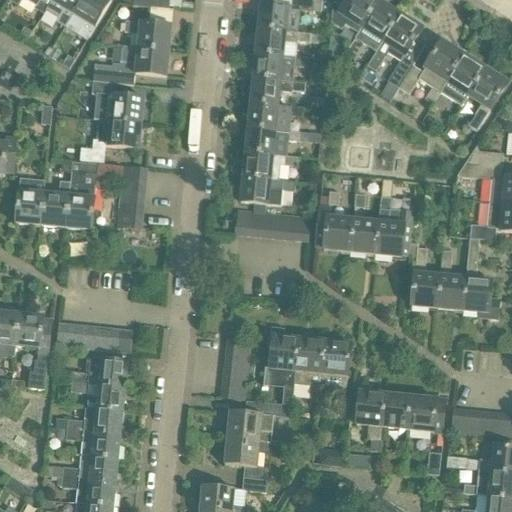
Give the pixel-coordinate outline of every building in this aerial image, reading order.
[(9,0),(9,2),(19,8),(24,0),(37,8),(36,11),(45,16),(47,13),(53,4),(52,3),(54,0),(9,0)] [(47,13),(59,21),(57,24),(67,29),(68,27),(74,17),(84,0),(54,0),(52,3),(53,4),(47,13)] [(88,43),(112,3),(107,0),(84,0),(74,17),(68,27),(81,34),(79,37),(88,43)] [(134,0),(134,7),(146,8),(146,0),(134,0)] [(146,0),(146,8),(158,9),(158,0),(146,0)] [(169,11),(170,0),(158,0),(158,9),(169,11)] [(291,0),(261,0),(258,30),(286,33),(289,8),(293,8),(292,12),(312,14),(313,13),(320,13),(321,3),(291,0)] [(374,0),(350,0),(348,4),(344,2),(337,13),(333,12),(332,25),(343,32),(346,27),(359,36),(379,3),(374,0)] [(370,35),(384,44),(401,17),(379,3),(359,36),(348,53),(355,57),(363,46),(370,35)] [(140,35),(139,51),(171,54),(173,28),(171,28),(172,13),(134,9),(133,24),(127,24),(126,34),(140,35)] [(403,62),(423,31),(401,17),(384,44),(369,67),(377,71),(384,59),(385,60),(389,55),(401,63),(388,84),(399,90),(413,68),(403,62)] [(311,36),(286,33),(258,30),(256,55),(284,58),(286,43),(310,45),(311,36)] [(109,39),(101,39),(100,47),(108,47),(109,39)] [(442,44),(423,75),(413,68),(399,90),(409,97),(419,81),(433,90),(425,102),(433,107),(441,95),(464,58),(442,44)] [(122,75),(95,72),(94,84),(118,86),(135,88),(136,77),(168,80),(171,54),(139,51),(124,49),(122,75)] [(308,70),(308,61),(284,59),(284,58),(256,55),(253,80),(282,83),(294,84),(296,69),(308,70)] [(64,66),(71,71),(76,62),(69,58),(64,66)] [(455,121),(462,109),(469,99),(486,72),(464,58),(441,95),(455,104),(454,104),(447,116),(455,121)] [(469,130),(477,135),(508,86),(486,72),(469,99),(482,107),(476,118),(477,119),(469,130)] [(306,95),(306,85),(294,84),(282,83),(253,80),(251,105),(279,108),(281,93),(294,94),(294,93),(306,95)] [(94,84),(93,96),(100,97),(97,121),(99,122),(102,122),(112,123),(143,126),(145,100),(117,97),(118,86),(94,84)] [(292,109),(279,108),(251,105),(249,130),(290,134),(291,118),(303,119),(304,110),(292,109)] [(44,108),(42,126),(51,127),(53,109),(44,108)] [(99,122),(97,143),(94,143),(93,152),(82,151),(81,163),(105,165),(106,148),(140,152),(143,126),(112,123),(102,122),(99,122)] [(287,159),(289,143),(301,144),(302,135),(290,134),(249,130),(246,154),(287,159)] [(0,144),(0,177),(5,178),(5,175),(13,175),(17,140),(7,139),(7,145),(0,144)] [(477,149),(466,167),(503,170),(505,157),(479,154),(477,149)] [(299,160),(287,159),(246,154),(244,179),(272,182),(282,183),(284,168),(298,169),(299,160)] [(72,175),(73,165),(62,164),(61,174),(72,175)] [(72,175),(71,186),(70,198),(67,230),(92,233),(96,188),(97,176),(98,168),(73,165),(72,175)] [(466,167),(458,179),(493,183),(491,206),(511,208),(511,181),(502,180),(503,170),(466,167)] [(147,172),(124,169),(123,182),(119,217),(118,229),(142,231),(143,219),(146,185),(147,172)] [(282,207),(283,193),(284,194),(284,192),(296,194),(297,185),(282,183),(272,182),(244,179),(241,203),(282,207)] [(46,184),(21,181),(17,226),(42,228),(45,196),(46,184)] [(60,197),(45,196),(42,228),(67,230),(70,198),(71,186),(61,185),(60,197)] [(331,194),(330,201),(323,200),(318,251),(325,252),(325,253),(351,256),(355,222),(332,220),(333,207),(340,208),(341,195),(331,194)] [(357,197),(356,210),(366,211),(367,198),(357,197)] [(382,199),(381,212),(380,225),(377,258),(403,261),(403,259),(410,260),(414,214),(407,214),(391,212),(393,200),(382,199)] [(511,208),(491,206),(488,229),(472,227),(470,241),(480,242),(496,243),(497,233),(511,234),(511,208)] [(238,212),(236,236),(248,238),(250,214),(238,212)] [(250,214),(248,238),(260,239),(263,215),(250,214)] [(263,215),(260,239),(273,240),(275,216),(263,215)] [(275,216),(273,240),(285,241),(288,218),(275,216)] [(288,218),(285,241),(298,243),(300,219),(288,218)] [(310,244),(313,220),(300,219),(298,243),(310,244)] [(355,222),(351,256),(377,258),(380,225),(355,222)] [(470,256),(479,256),(480,242),(470,241),(470,256)] [(429,252),(419,251),(413,308),(439,311),(442,277),(426,276),(429,252)] [(467,280),(452,278),(453,267),(454,254),(444,253),(443,266),(442,277),(439,311),(464,313),(467,280)] [(468,268),(478,269),(479,256),(470,256),(468,268)] [(478,269),(468,268),(467,280),(477,281),(478,269)] [(493,282),(477,281),(467,280),(464,313),(486,315),(485,320),(498,321),(499,302),(491,301),(493,282)] [(15,348),(18,316),(16,312),(0,310),(0,352),(2,352),(6,349),(6,347),(15,348)] [(18,316),(15,348),(39,351),(38,362),(35,362),(34,375),(30,374),(28,389),(45,391),(52,322),(44,321),(44,318),(18,316)] [(60,326),(58,349),(70,350),(72,327),(60,326)] [(72,327),(70,350),(82,351),(84,328),(72,327)] [(84,328),(82,351),(94,353),(96,330),(84,328)] [(96,330),(94,353),(106,354),(109,331),(96,330)] [(296,385),(300,341),(284,339),(285,331),(276,330),(272,334),(271,340),(269,339),(268,348),(273,348),(271,371),(266,370),(264,389),(285,391),(283,407),(293,408),(294,399),(296,385)] [(109,331),(106,354),(118,355),(121,332),(109,331)] [(131,355),(133,333),(131,333),(121,332),(118,355),(131,356),(131,355)] [(227,353),(250,356),(251,344),(228,341),(227,353)] [(300,341),(296,385),(311,387),(309,400),(320,401),(321,388),(326,343),(300,341)] [(326,343),(321,388),(337,390),(335,403),(345,404),(351,346),(326,343)] [(250,356),(227,353),(226,365),(249,367),(250,356)] [(74,374),(73,384),(89,386),(127,389),(129,366),(102,363),(102,364),(89,363),(88,375),(74,374)] [(249,367),(226,365),(225,377),(248,379),(249,367)] [(248,379),(225,377),(223,389),(247,391),(248,379)] [(99,396),(97,411),(125,413),(127,389),(89,386),(73,384),(72,394),(99,396)] [(247,391),(223,389),(222,401),(245,403),(247,391)] [(381,455),(383,430),(387,396),(361,394),(358,427),(369,429),(368,440),(372,441),(371,454),(381,455)] [(408,432),(412,399),(387,396),(383,430),(408,432)] [(443,436),(446,402),(438,401),(412,399),(408,432),(434,435),(443,436)] [(246,416),(231,415),(228,441),(272,446),(275,419),(291,421),(292,408),(268,406),(248,404),(246,416)] [(125,413),(97,411),(87,410),(86,424),(69,422),(68,432),(122,437),(125,413)] [(455,412),(453,435),(465,437),(467,413),(455,412)] [(467,413),(465,437),(477,438),(479,414),(467,413)] [(479,414),(477,438),(489,439),(491,415),(479,414)] [(491,415),(489,439),(501,440),(503,416),(491,415)] [(511,441),(511,417),(503,416),(501,440),(511,441)] [(57,439),(66,440),(67,432),(58,431),(57,439)] [(67,441),(84,443),(82,457),(120,461),(122,437),(68,432),(67,441)] [(244,481),(268,484),(269,472),(257,471),(259,455),(271,456),(272,446),(228,441),(225,468),(246,470),(244,481)] [(407,445),(397,444),(396,456),(406,457),(407,445)] [(449,462),(448,470),(480,473),(511,475),(511,450),(494,449),(493,462),(480,461),(480,463),(468,462),(468,467),(462,466),(463,463),(449,462)] [(333,452),(332,467),(342,468),(343,468),(344,453),(333,452)] [(346,456),(345,468),(346,468),(358,469),(359,457),(346,456)] [(439,477),(441,457),(429,456),(427,476),(433,477),(439,477)] [(80,471),(64,469),(63,479),(80,481),(90,482),(117,485),(120,461),(82,457),(80,471)] [(54,478),(63,479),(64,469),(55,468),(54,478)] [(446,489),(445,495),(490,499),(511,500),(511,475),(480,473),(478,488),(465,487),(465,491),(446,489)] [(80,481),(63,479),(62,489),(79,491),(80,481)] [(235,492),(204,489),(201,511),(244,511),(245,509),(244,509),(245,494),(267,496),(268,484),(244,481),(243,493),(235,492)] [(117,485),(90,482),(88,506),(115,509),(117,485)] [(21,486),(16,496),(26,503),(32,493),(25,488),(21,486)] [(488,511),(511,511),(511,500),(490,499),(488,511)]
